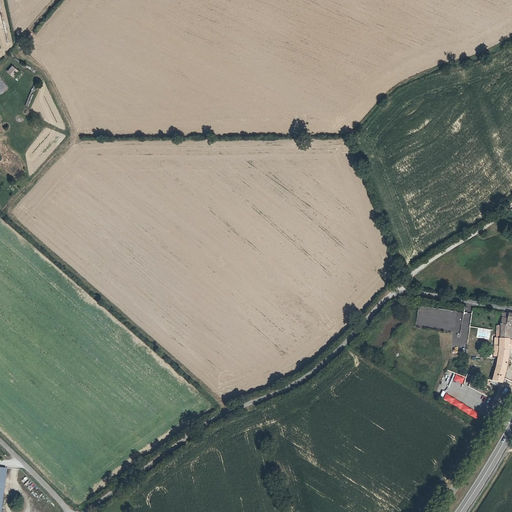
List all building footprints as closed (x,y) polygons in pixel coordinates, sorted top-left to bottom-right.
[(18,71),(12,66),(8,72),(13,77),(18,71)] [(511,314),(504,312),(504,313),(502,313),(500,324),(500,326),(500,336),(500,337),(500,338),(509,338),(509,340),(511,340),(511,338),(509,338),(509,326),(511,327),(511,326),(511,314)] [(509,350),(509,348),(509,340),(509,338),(500,338),(500,337),(499,337),(499,338),(495,338),(494,346),(499,346),(498,355),(498,357),(492,380),(501,383),(505,367),(504,366),(505,359),(507,360),(509,350)] [(456,374),(453,380),(462,384),(465,378),(456,374)] [(471,380),(468,387),(481,392),(484,384),(471,380)] [(445,394),(442,399),(477,419),(481,413),(445,394)]
